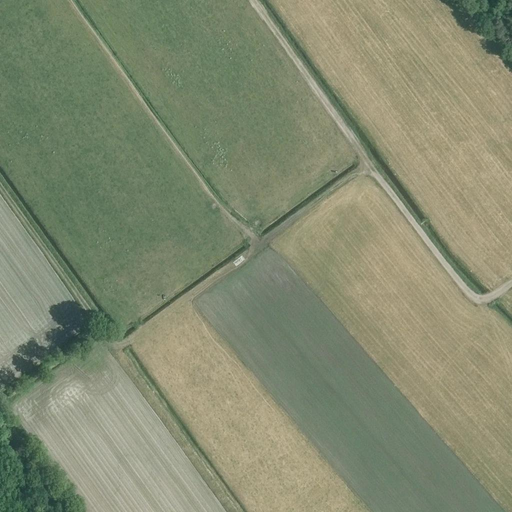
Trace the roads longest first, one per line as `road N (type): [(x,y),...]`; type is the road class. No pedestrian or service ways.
road 1 (track): [(253,0),(459,282),(485,301),(511,283)]
road 2 (track): [(0,186),(232,511)]
road 3 (track): [(116,350),(369,163)]
